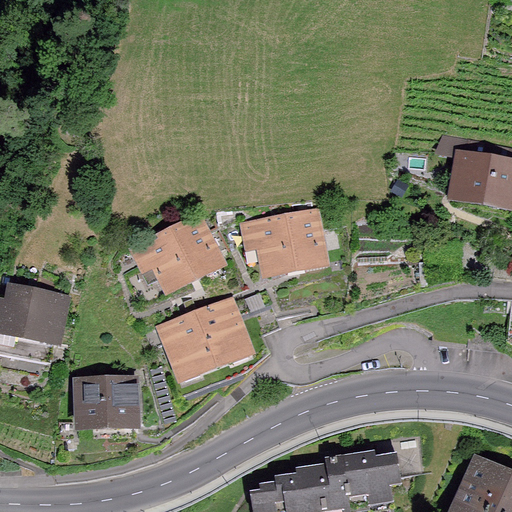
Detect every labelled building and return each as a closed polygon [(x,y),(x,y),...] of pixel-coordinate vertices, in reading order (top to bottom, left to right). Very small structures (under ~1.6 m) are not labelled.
[(443,134),(439,154),(452,156),(456,136),(443,134)] [(511,149),(468,142),(459,196),(509,205),(511,190),(511,149)] [(314,213),(245,226),(249,245),(261,243),(267,274),(323,263),(314,213)] [(197,219),(135,249),(143,267),(154,262),(168,290),(219,265),(197,219)] [(0,293),(0,351),(51,360),(60,303),(0,293)] [(229,305),(164,330),(180,373),(245,348),(229,305)] [(471,346),(473,315),(438,315),(433,341),(471,346)] [(509,317),(473,315),(471,346),(507,349),(509,317)] [(135,383),(76,385),(77,427),(137,426),(135,383)] [(288,483),(246,486),(249,511),(395,511),(393,451),(323,456),(324,468),(287,470),(288,483)] [(511,511),(511,475),(472,457),(447,511),(511,511)]
